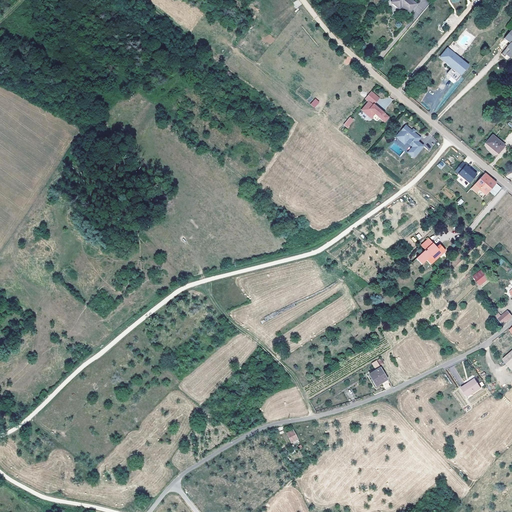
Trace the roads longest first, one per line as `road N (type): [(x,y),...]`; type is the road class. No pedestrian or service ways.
road 1 (track): [(450,139),(402,189),(322,244),(215,275),(159,304),(0,436)]
road 2 (tertiary): [(149,511),(176,479),(252,432),(392,391),(511,323)]
road 3 (residential): [(342,47),(511,191)]
road 4 (track): [(310,417),(294,377),(198,282)]
